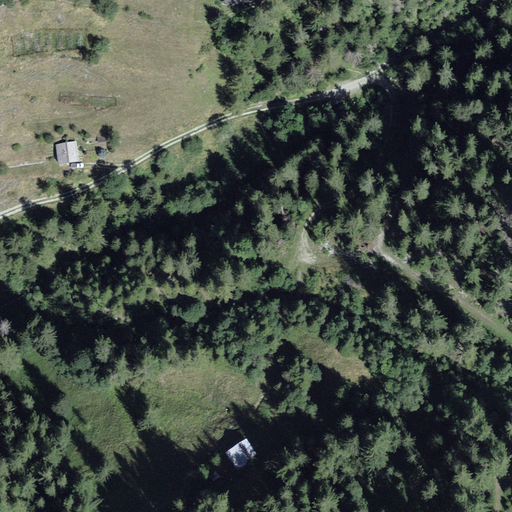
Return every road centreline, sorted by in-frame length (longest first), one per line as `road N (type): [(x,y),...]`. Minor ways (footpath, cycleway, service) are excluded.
road 1 (track): [(0,214),(114,174),(220,118),(380,79)]
road 2 (track): [(380,79),(393,102),(390,140),(363,191),(317,212),(305,229),(300,290)]
